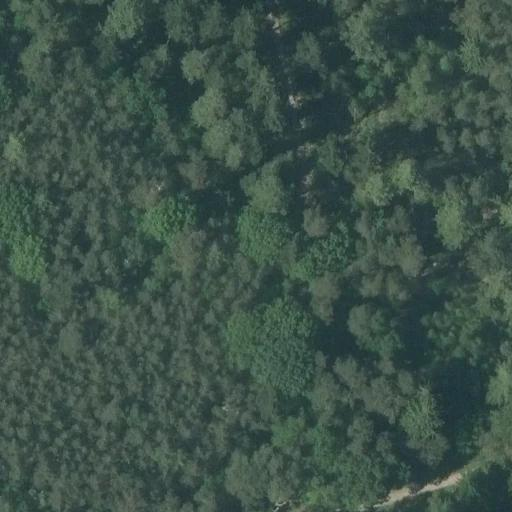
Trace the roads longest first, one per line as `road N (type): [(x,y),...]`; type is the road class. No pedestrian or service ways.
road 1 (track): [(289,242),(237,395),(303,511)]
road 2 (track): [(332,511),(511,467)]
